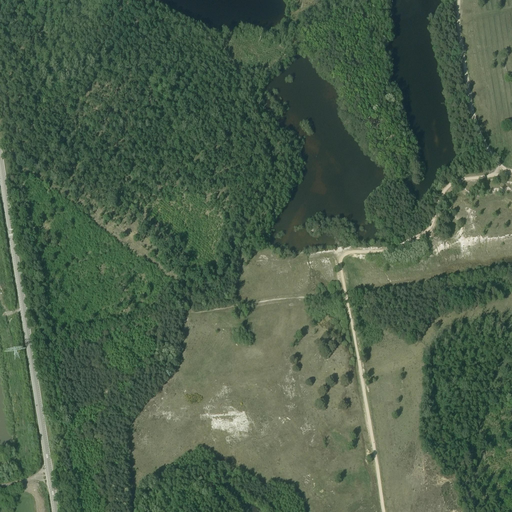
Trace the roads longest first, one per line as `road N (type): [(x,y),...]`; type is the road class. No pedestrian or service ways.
road 1 (track): [(384,511),(340,258),(406,244),(428,230),(451,183),(503,172)]
road 2 (tertiary): [(56,511),(0,170)]
road 3 (track): [(503,172),(475,121),(457,0)]
